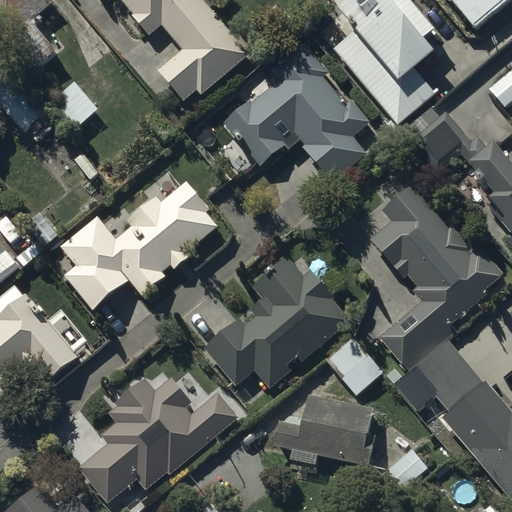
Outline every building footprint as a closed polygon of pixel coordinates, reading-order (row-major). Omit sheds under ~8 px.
[(0,0),(0,40),(7,49),(9,48),(33,76),(57,56),(32,27),(57,6),(51,0),(0,0)] [(252,60),(200,0),(119,0),(135,21),(134,21),(149,41),(163,29),(183,54),(159,73),(185,107),(199,95),(202,99),(252,60)] [(437,38),(404,0),(362,0),(340,19),(355,36),(335,54),(399,130),(435,99),(415,76),(435,60),(425,48),(437,38)] [(511,0),(448,0),(477,33),(511,2),(511,0)] [(331,77),(304,48),(272,75),(281,85),(252,110),(250,107),(225,128),(235,140),(234,141),(241,150),(243,148),(261,170),(286,149),(290,154),(301,145),(305,150),(302,152),(333,188),(368,158),(354,141),(370,128),(352,106),(340,116),(335,109),(340,105),(322,84),(331,77)] [(511,107),(511,76),(491,94),(507,112),(511,107)] [(13,79),(0,89),(0,108),(23,136),(46,117),(13,79)] [(100,115),(76,85),(49,107),(72,136),(100,115)] [(473,147),(448,117),(413,147),(439,179),(463,159),(473,171),(472,172),(497,202),(492,207),(508,226),(503,230),(511,240),(506,244),(511,250),(511,167),(496,150),(491,154),(480,141),(473,147)] [(100,221),(62,250),(79,270),(67,280),(95,313),(130,284),(143,300),(166,282),(163,278),(172,271),(175,275),(201,253),(198,249),(218,232),(207,219),(211,216),(187,188),(164,207),(160,202),(131,225),(134,229),(118,243),(100,221)] [(411,190),(383,214),(394,226),(372,246),(405,282),(408,279),(419,291),(414,296),(423,306),(382,344),(411,375),(455,333),(452,329),(486,300),(487,294),(503,281),(482,254),(475,260),(411,190)] [(0,244),(0,289),(22,272),(0,244)] [(241,324),(206,353),(237,391),(256,375),(271,393),(293,375),(290,371),(300,363),(304,368),(352,327),(331,303),(333,301),(312,276),(305,281),(292,265),(279,276),(277,273),(265,283),(267,285),(257,294),(265,303),(251,314),(257,321),(247,330),(241,324)] [(0,406),(19,392),(11,382),(24,372),(31,381),(43,373),(51,384),(79,363),(75,358),(89,347),(64,314),(48,326),(27,298),(0,319),(0,406)] [(355,340),(326,363),(358,400),(386,376),(355,340)] [(449,344),(415,375),(456,422),(491,391),(449,344)] [(80,472),(109,507),(137,484),(145,495),(169,476),(171,478),(240,423),(219,397),(191,419),(186,413),(192,408),(172,383),(157,395),(148,384),(118,408),(120,411),(110,418),(117,427),(103,438),(110,448),(80,472)] [(281,426),(276,451),(370,472),(377,442),(370,441),(375,415),(310,401),(303,431),(281,426)] [(511,415),(511,414),(467,451),(511,504),(511,415)] [(413,452),(383,477),(400,496),(429,471),(413,452)] [(53,511),(37,492),(13,511),(84,511),(76,502),(63,511),(53,511)]
